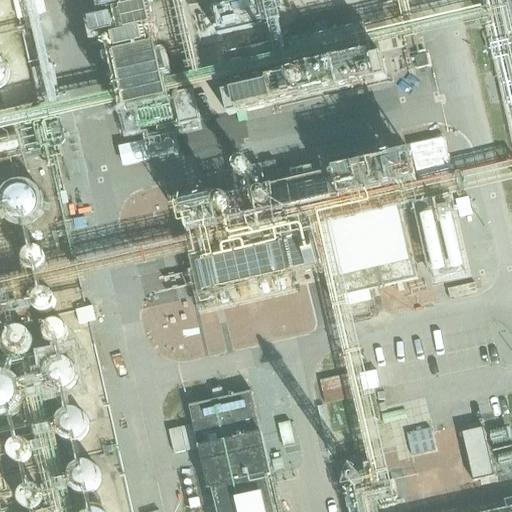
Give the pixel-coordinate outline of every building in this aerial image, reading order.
[(0,133),(113,107),(119,136),(199,122),(192,88),(229,80),(231,92),(224,94),(229,116),(387,80),(382,58),(373,59),(370,46),(483,19),(481,10),(371,34),(367,20),(286,38),(286,41),(223,55),(226,68),(199,75),(182,0),(174,0),(191,71),(194,70),(195,76),(168,81),(161,44),(166,41),(159,14),(152,15),(148,0),(98,0),(103,20),(89,24),(94,47),(116,42),(120,59),(117,60),(123,92),(0,119),(0,133)] [(13,0),(18,20),(47,14),(43,0),(13,0)] [(255,0),(244,0),(213,5),(221,52),(239,49),(235,26),(259,22),(255,0)] [(511,0),(478,0),(481,10),(483,19),(511,146),(511,0)] [(7,81),(8,75),(7,68),(4,63),(0,60),(0,88),(4,86),(7,81)] [(53,66),(33,70),(38,95),(59,90),(53,66)] [(119,145),(121,167),(147,164),(144,142),(119,145)] [(93,511),(89,494),(91,493),(93,492),(96,490),(98,487),(99,485),(100,482),(100,478),(100,474),(98,470),(96,468),(94,466),(92,465),(89,463),(86,463),(82,463),(77,441),(80,440),(82,438),(84,436),(86,432),(86,429),(87,425),(86,421),(84,418),(82,415),(79,413),(76,412),(73,411),(70,411),(65,390),(69,388),(72,386),(73,384),(75,381),(76,376),(76,372),(75,368),(73,366),(70,363),(67,360),(63,360),(60,344),(63,342),(65,340),(66,336),(67,333),(66,330),(65,327),(62,324),(59,322),(56,322),(53,322),(50,312),(52,310),(54,308),(55,306),(55,303),(55,300),(55,297),(53,294),(51,293),(49,291),(46,290),(43,290),(43,289),(190,255),(205,313),(297,292),(294,280),(325,274),(330,301),(332,300),(335,311),(351,307),(371,302),(369,291),(418,279),(413,259),(409,259),(398,208),(413,205),(432,288),(471,279),(452,195),(455,194),(458,206),(470,203),(469,196),(511,185),(511,159),(417,181),(411,154),(281,183),(275,160),(208,177),(213,199),(182,206),(190,235),(39,273),(39,270),(41,269),(43,268),(45,265),(46,261),(45,257),(44,254),(42,252),(40,250),(36,248),(33,248),(27,221),(32,217),(36,212),(37,208),(38,204),(38,201),(35,195),(32,192),(29,189),(23,188),(20,188),(14,190),(11,192),(8,196),(6,200),(5,203),(5,207),(0,207),(0,511),(93,511)] [(457,287),(459,297),(481,292),(479,282),(457,287)] [(77,288),(55,292),(58,308),(80,304),(77,288)] [(76,311),(79,325),(96,321),(93,307),(76,311)] [(351,307),(335,311),(371,466),(364,468),(369,487),(346,492),(350,511),(371,511),(369,504),(376,502),(378,509),(382,508),(382,511),(402,511),(390,454),(385,455),(351,307)] [(328,407),(352,402),(346,377),(323,382),(328,407)] [(271,477),(252,394),(190,408),(209,491),(213,490),(217,511),(276,511),(268,478),(271,477)] [(190,452),(183,420),(172,423),(179,455),(190,452)] [(290,422),(279,425),(284,448),(296,446),(290,422)] [(473,482),(495,477),(483,429),(462,433),(473,482)] [(427,453),(437,450),(433,434),(423,436),(427,453)] [(493,456),(497,474),(511,470),(511,453),(502,455),(502,454),(493,456)] [(194,468),(183,470),(189,502),(200,499),(194,468)]
